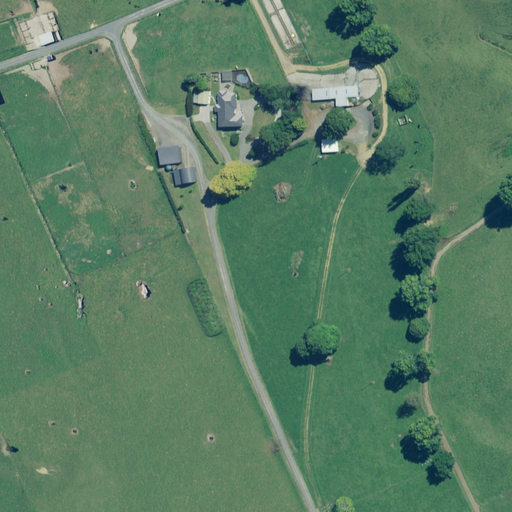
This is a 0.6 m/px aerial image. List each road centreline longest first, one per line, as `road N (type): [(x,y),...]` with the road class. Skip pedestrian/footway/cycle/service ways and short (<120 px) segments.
road 1 (unclassified): [(209,198),(241,364),(309,511)]
road 2 (track): [(209,198),(250,158),(292,84),(286,0)]
